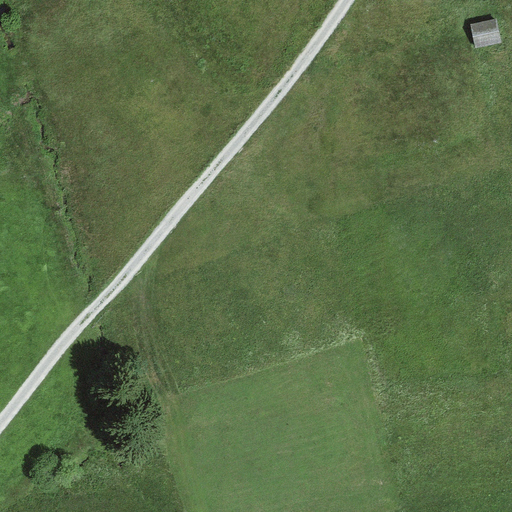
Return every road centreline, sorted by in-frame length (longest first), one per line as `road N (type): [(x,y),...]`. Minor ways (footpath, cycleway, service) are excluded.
road 1 (track): [(350,0),(167,240),(0,427)]
road 2 (track): [(135,272),(195,511)]
